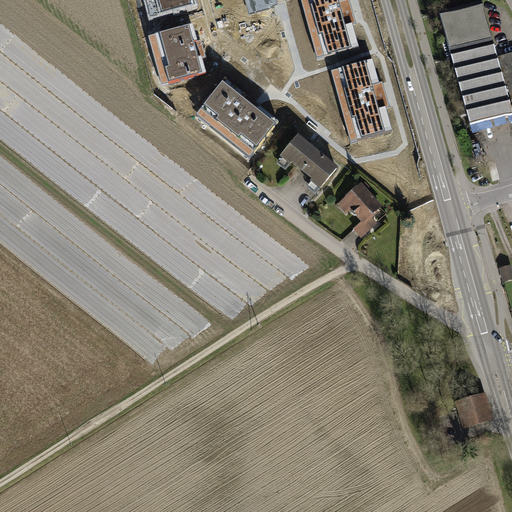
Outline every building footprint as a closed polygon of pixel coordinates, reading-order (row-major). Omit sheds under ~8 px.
[(193,0),(145,0),(150,17),(194,5),(193,0)] [(337,0),(299,0),(316,59),(351,49),(337,0)] [(482,7),(437,20),(466,124),(511,112),(507,101),(511,99),(511,55),(496,60),(482,7)] [(188,26),(146,37),(160,86),(202,75),(188,26)] [(364,62),(329,72),(349,142),(384,133),(364,62)] [(220,83),(194,116),(249,159),(275,126),(220,83)] [(299,136),(284,155),(321,186),(337,167),(299,136)] [(380,206),(361,185),(345,201),(351,208),(351,212),(355,215),(359,215),(365,221),(356,229),(362,236),(375,224),(369,217),(380,206)] [(511,271),(511,267),(500,269),(504,282),(511,280),(511,271)] [(480,396),(458,402),(465,427),(487,421),(480,396)]
